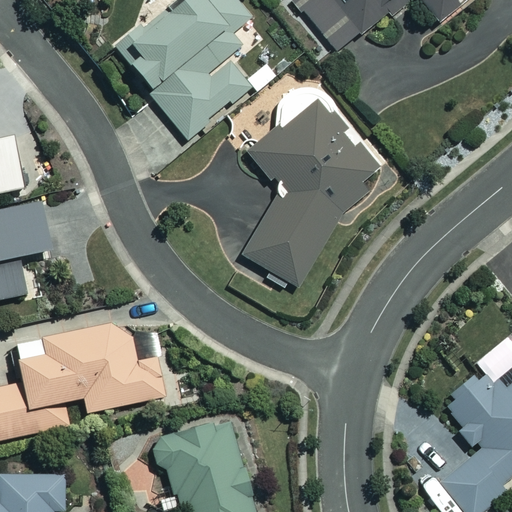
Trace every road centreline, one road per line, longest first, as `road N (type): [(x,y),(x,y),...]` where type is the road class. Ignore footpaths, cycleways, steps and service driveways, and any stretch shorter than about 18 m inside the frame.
road 1 (residential): [(358,366),(257,340),(170,278),(63,82),(0,16)]
road 2 (residential): [(358,366),(373,327),(424,253),(511,178)]
road 3 (residential): [(348,511),(343,456),(358,366)]
